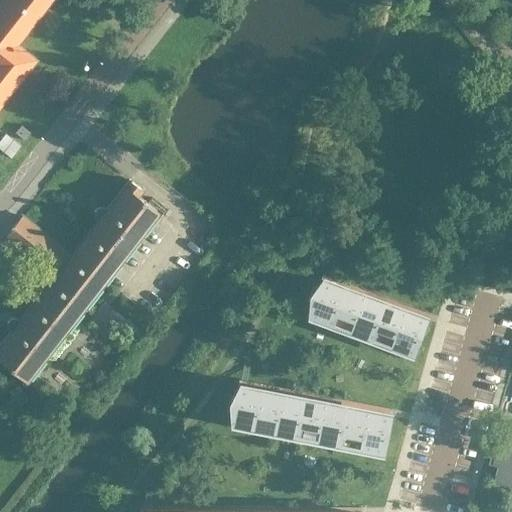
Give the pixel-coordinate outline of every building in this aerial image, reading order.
[(0,107),(37,60),(18,45),(53,0),(0,0),(0,1),(0,107)] [(0,150),(14,161),(24,148),(8,136),(0,146),(0,150)] [(130,180),(106,210),(105,209),(104,208),(103,208),(102,207),(100,208),(99,208),(98,209),(97,209),(96,211),(96,212),(95,213),(95,214),(95,216),(96,217),(97,218),(98,219),(99,220),(72,254),(23,216),(10,232),(4,239),(53,278),(20,321),(19,320),(18,319),(16,319),(15,319),(14,319),(13,319),(11,320),(10,321),(10,322),(9,323),(9,324),(9,325),(9,327),(9,328),(10,329),(11,330),(12,330),(0,345),(0,369),(1,371),(6,365),(26,380),(101,285),(159,212),(138,196),(143,190),(130,180)] [(331,324),(344,288),(324,280),(310,316),(331,324)] [(351,332),(365,296),(344,288),(331,324),(351,332)] [(372,340),(386,304),(365,296),(351,332),(372,340)] [(393,347),(406,311),(386,304),(372,340),(393,347)] [(413,355),(427,319),(406,311),(393,347),(413,355)] [(255,428),(262,391),(241,386),(233,424),(255,428)] [(276,432),(283,395),(262,391),(255,428),(276,432)] [(297,437),(305,399),(283,395),(276,432),(297,437)] [(319,441),(326,403),(305,399),(297,437),(319,441)] [(340,445),(348,408),(326,403),(319,441),(340,445)] [(362,449),(369,412),(348,408),(340,445),(362,449)] [(383,454),(391,416),(369,412),(362,449),(383,454)] [(511,422),(506,437),(497,434),(489,465),(498,467),(494,482),(511,487),(511,422)]
